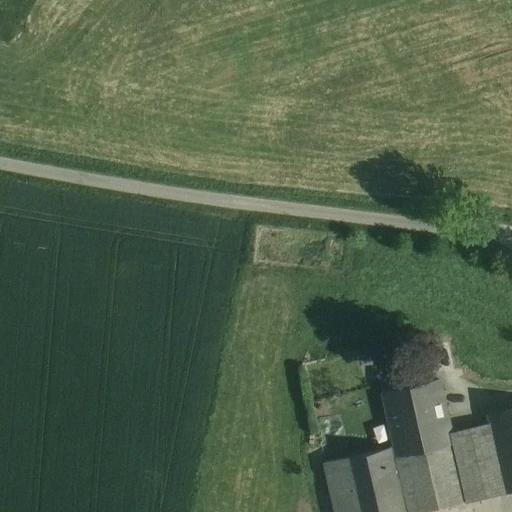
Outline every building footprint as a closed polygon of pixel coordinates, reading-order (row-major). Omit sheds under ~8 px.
[(439,379),(383,392),(395,446),(398,456),(454,443),(451,433),(439,379)] [(490,424),(506,492),(511,490),(511,408),(488,414),(490,424)] [(454,443),(467,501),(506,492),(490,424),(464,430),(451,433),(454,443)] [(454,443),(398,456),(410,511),(418,511),(467,501),(454,443)] [(410,511),(398,456),(395,446),(325,462),(337,511),(410,511)]
